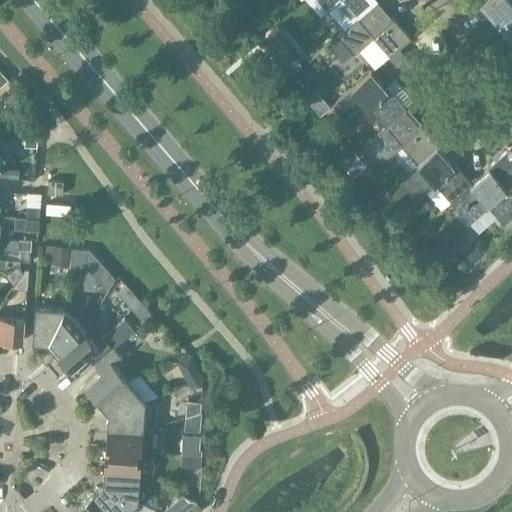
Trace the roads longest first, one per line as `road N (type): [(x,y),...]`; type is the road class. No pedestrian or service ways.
road 1 (secondary): [(332,319),(234,232),(32,0)]
road 2 (residential): [(27,511),(74,470),(78,419),(32,366),(0,365)]
road 3 (secondary): [(441,400),(360,331),(332,319)]
road 4 (secondary): [(332,319),(412,421)]
